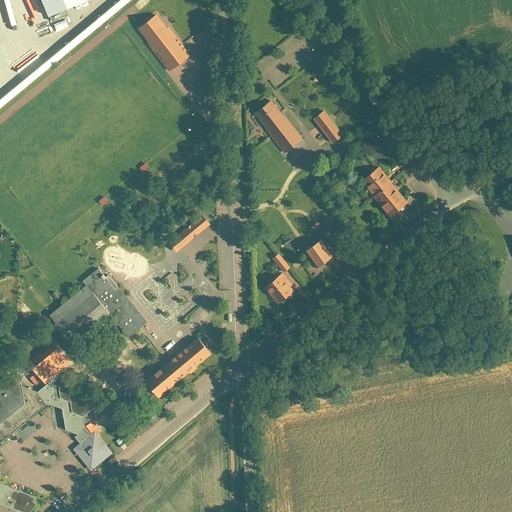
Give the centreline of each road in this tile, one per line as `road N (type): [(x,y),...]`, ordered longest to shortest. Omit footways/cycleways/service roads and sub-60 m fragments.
road 1 (residential): [(242,370),(230,0)]
road 2 (residential): [(452,205),(242,370)]
road 3 (residential): [(294,0),(452,205)]
road 4 (residential): [(68,511),(242,370)]
road 5 (unclassified): [(242,370),(249,511)]
